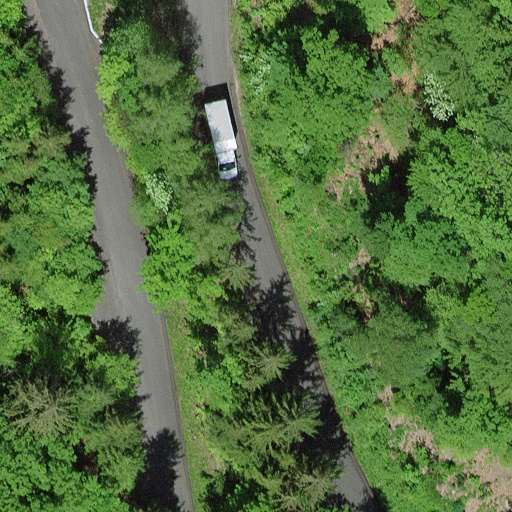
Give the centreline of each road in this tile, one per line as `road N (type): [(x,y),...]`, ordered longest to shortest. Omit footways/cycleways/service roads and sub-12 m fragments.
road 1 (unclassified): [(208,0),(218,107),(275,311),(365,511)]
road 2 (unclassified): [(176,511),(118,207),(58,0)]
